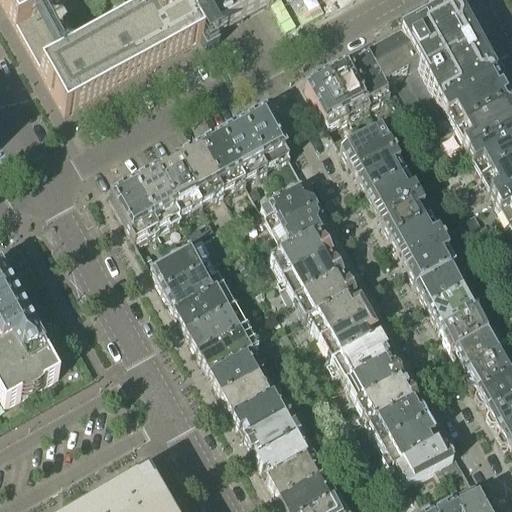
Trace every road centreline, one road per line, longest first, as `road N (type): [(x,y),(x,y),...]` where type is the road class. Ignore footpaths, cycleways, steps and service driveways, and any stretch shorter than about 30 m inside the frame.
road 1 (residential): [(263,67),(505,511)]
road 2 (residential): [(42,189),(263,67)]
road 3 (residential): [(147,374),(42,189)]
road 4 (residential): [(4,511),(174,423)]
road 5 (residential): [(147,374),(0,455)]
road 6 (residential): [(263,67),(392,0)]
